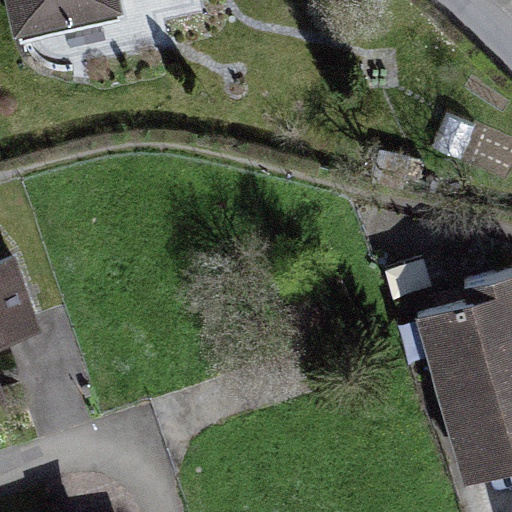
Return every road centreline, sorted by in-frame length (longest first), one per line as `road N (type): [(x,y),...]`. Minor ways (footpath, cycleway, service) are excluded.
road 1 (residential): [(120,442),(287,379)]
road 2 (residential): [(120,442),(0,483)]
